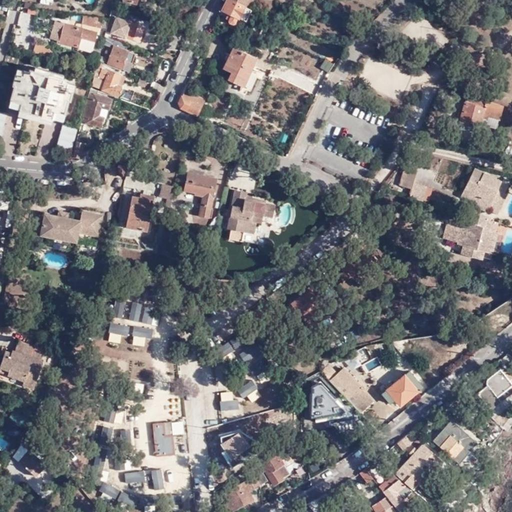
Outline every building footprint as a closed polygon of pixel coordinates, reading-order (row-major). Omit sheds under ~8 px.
[(244,5),(233,0),(227,0),(223,8),(231,12),(239,16),(244,5)] [(35,4),(25,4),(24,27),(35,27),(35,4)] [(244,5),(239,16),(247,20),(252,9),(248,7),(244,5)] [(239,16),(231,12),(228,18),(231,19),(230,21),(235,24),(239,16)] [(103,17),(83,15),(82,22),(101,28),(103,17)] [(137,25),(137,24),(116,17),(115,18),(113,17),(109,26),(112,27),(110,32),(118,35),(132,40),(137,25)] [(61,29),(64,22),(56,20),(54,27),(61,29)] [(61,29),(59,39),(58,41),(77,46),(80,36),(94,40),(97,32),(64,22),(61,29)] [(144,28),(137,25),(132,40),(139,42),(144,28)] [(118,35),(110,32),(112,27),(109,26),(106,35),(116,39),(118,35)] [(51,37),(59,39),(61,29),(54,27),(51,37)] [(105,34),(102,43),(113,47),(108,61),(121,66),(124,60),(132,63),(135,53),(126,49),(127,45),(124,44),(125,42),(116,39),(106,35),(105,34)] [(257,58),(234,46),(224,68),(232,72),(229,79),(243,87),(257,58)] [(6,52),(3,61),(17,65),(20,56),(6,52)] [(103,67),(105,63),(103,62),(98,60),(91,84),(94,84),(93,86),(96,87),(100,78),(99,77),(100,76),(106,79),(103,90),(118,95),(121,86),(117,85),(121,74),(103,67)] [(11,100),(21,102),(19,109),(52,118),(54,111),(64,113),(68,100),(70,100),(74,84),(64,82),(65,79),(30,70),(29,72),(18,70),(13,85),(15,86),(11,100)] [(125,76),(121,74),(117,85),(121,86),(125,76)] [(150,88),(161,91),(164,86),(153,81),(150,88)] [(98,91),(90,88),(85,102),(87,103),(81,121),(100,126),(103,117),(98,116),(100,107),(108,109),(111,100),(97,96),(98,91)] [(181,108),(197,115),(202,106),(193,101),(196,95),(186,90),(180,103),(181,107),(181,108)] [(466,95),(464,103),(470,104),(471,101),(472,100),(472,97),(466,95)] [(502,105),(485,101),(484,104),(471,101),(470,104),(464,103),(459,120),(479,125),(481,117),(486,118),(487,114),(498,117),(502,105)] [(495,129),(498,117),(487,114),(486,118),(481,117),(479,125),(495,129)] [(76,127),(63,124),(57,145),(70,149),(76,127)] [(83,143),(75,141),(72,154),(80,156),(83,143)] [(479,142),(475,154),(487,156),(490,145),(479,142)] [(497,192),(503,195),(504,194),(508,186),(475,169),(461,196),(472,202),(476,195),(480,197),(477,204),(475,206),(487,212),(489,210),(492,203),(491,202),(497,192)] [(417,173),(404,170),(399,186),(411,189),(408,198),(423,202),(427,187),(414,183),(417,173)] [(195,194),(202,196),(213,198),(216,179),(187,173),(183,190),(195,192),(195,194)] [(172,194),(174,187),(162,184),(161,192),(172,194)] [(266,203),(253,201),(252,203),(245,201),(246,199),(247,194),(236,191),(227,231),(231,231),(229,240),(241,243),(243,234),(252,236),(256,223),(261,225),(263,217),(273,219),(275,208),(266,206),(266,203)] [(507,195),(504,194),(503,195),(497,192),(491,202),(492,203),(489,210),(498,215),(507,195)] [(133,194),(133,197),(140,198),(139,202),(151,204),(152,198),(133,194)] [(511,194),(503,217),(511,220),(511,194)] [(209,218),(213,198),(202,196),(198,216),(209,218)] [(140,198),(133,197),(126,227),(146,231),(151,204),(139,202),(140,198)] [(45,214),(41,235),(77,242),(79,232),(98,236),(103,215),(82,212),(81,221),(67,218),(69,213),(59,211),(58,217),(45,214)] [(486,219),(471,215),(469,223),(464,221),(461,230),(458,243),(457,245),(464,247),(468,248),(485,252),(490,231),(483,230),(486,219)] [(490,231),(494,221),(486,219),(483,230),(490,231)] [(445,240),(458,243),(461,230),(449,227),(445,240)] [(497,233),(490,231),(485,252),(491,254),(497,233)] [(140,245),(113,240),(112,246),(139,251),(140,245)] [(363,244),(358,249),(368,261),(374,257),(363,244)] [(483,260),(485,252),(468,248),(466,256),(483,260)] [(368,261),(358,249),(341,263),(345,268),(351,276),(357,271),(368,261)] [(379,263),(374,257),(368,261),(374,268),(379,263)] [(374,268),(368,261),(357,271),(362,277),(374,268)] [(347,279),(351,276),(345,268),(343,270),(341,272),(347,279)] [(304,293),(296,299),(306,312),(319,302),(316,298),(309,290),(304,293)] [(306,312),(296,299),(290,304),(300,316),(306,312)] [(315,324),(306,312),(300,316),(308,328),(315,324)] [(132,336),(138,327),(124,318),(118,326),(132,336)] [(315,324),(308,328),(312,333),(318,328),(315,324)] [(151,341),(158,337),(152,326),(145,330),(151,341)] [(141,361),(140,342),(123,342),(123,329),(111,329),(112,362),(141,361)] [(31,349),(32,347),(16,341),(12,353),(9,352),(7,360),(1,358),(0,361),(0,372),(22,381),(21,385),(32,388),(41,362),(39,361),(42,353),(31,349)] [(34,341),(32,347),(31,349),(42,353),(45,345),(34,341)] [(261,353),(260,342),(240,344),(241,354),(261,353)] [(356,350),(363,364),(372,359),(366,345),(356,350)] [(357,351),(347,356),(351,366),(361,361),(357,351)] [(364,364),(369,372),(382,365),(378,357),(364,364)] [(343,370),(337,374),(328,365),(321,372),(329,381),(337,374),(367,407),(372,402),(343,370)] [(497,398),(511,385),(509,382),(511,379),(511,373),(506,366),(488,380),(487,386),(477,394),(490,410),(500,402),(497,398)] [(409,372),(381,394),(388,402),(394,398),(400,405),(421,387),(409,372)] [(367,407),(337,374),(329,381),(360,413),(367,407)] [(274,396),(277,385),(266,382),(264,393),(274,396)] [(511,392),(511,385),(497,398),(500,402),(511,392)] [(238,397),(223,396),(220,417),(234,419),(238,397)] [(280,409),(280,416),(284,416),(284,424),(301,424),(301,409),(280,409)] [(144,417),(138,418),(142,470),(170,468),(170,461),(148,463),(144,417)] [(434,437),(434,442),(457,464),(468,453),(466,450),(472,444),(472,439),(453,421),(450,420),(434,437)] [(160,456),(169,455),(168,444),(172,444),(171,434),(164,435),(163,422),(152,423),(154,451),(159,450),(160,456)] [(218,440),(229,459),(255,445),(244,426),(218,440)] [(410,444),(405,437),(397,442),(403,449),(410,444)] [(423,445),(396,474),(413,490),(419,484),(413,479),(420,472),(425,477),(434,467),(429,462),(435,455),(423,445)] [(283,448),(256,464),(260,485),(260,486),(267,481),(263,476),(267,474),(274,484),(289,474),(286,468),(282,462),(289,457),(283,448)] [(17,461),(24,467),(35,476),(45,463),(27,449),(20,458),(17,461)] [(440,461),(435,455),(429,462),(434,467),(440,461)] [(293,463),(289,457),(282,462),(286,468),(293,463)] [(260,485),(256,464),(234,478),(238,483),(232,486),(224,492),(229,500),(224,503),(229,511),(230,511),(253,498),(249,491),(260,485)] [(367,483),(372,479),(365,469),(359,473),(367,483)] [(419,484),(425,477),(420,472),(413,479),(419,484)] [(395,476),(380,487),(396,506),(403,501),(412,492),(395,476)] [(221,487),(224,492),(232,486),(229,481),(221,487)] [(222,505),(224,503),(229,500),(224,492),(217,496),(222,505)] [(323,494),(314,500),(324,511),(332,505),(323,494)] [(401,511),(400,511),(399,509),(397,511),(389,500),(386,497),(373,506),(376,511),(401,511)] [(325,511),(324,511),(314,500),(306,504),(313,511),(325,511)] [(407,506),(403,501),(396,506),(399,509),(400,511),(407,506)] [(366,511),(370,509),(366,503),(362,506),(366,511)]
